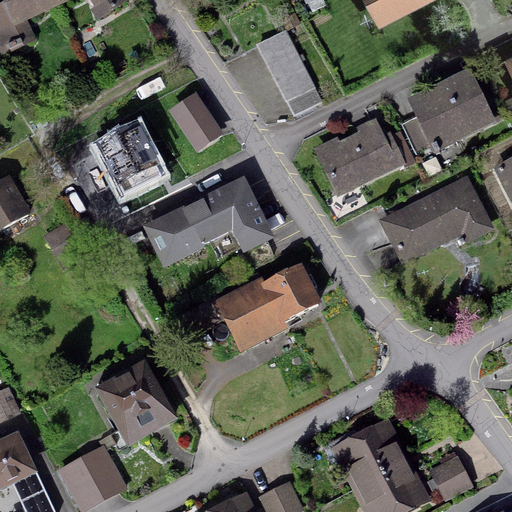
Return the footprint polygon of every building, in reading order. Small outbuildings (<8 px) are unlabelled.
[(56,3),(54,0),(0,0),(0,42),(5,53),(23,44),(13,24),(56,3)] [(54,0),(56,3),(61,0),(101,0),(108,12),(125,4),(122,0),(54,0)] [(408,0),(373,0),(382,15),(408,0)] [(287,103),(311,92),(284,36),(260,48),(287,103)] [(489,118),(469,81),(406,115),(426,153),(489,118)] [(182,165),(220,144),(199,105),(161,126),(182,165)] [(122,179),(160,158),(138,119),(100,140),(122,179)] [(397,167),(375,128),(312,163),(334,202),(397,167)] [(486,224),(464,184),(384,227),(405,267),(486,224)] [(0,235),(28,221),(9,187),(0,191),(0,235)] [(228,192),(151,225),(170,266),(247,236),(228,192)] [(82,251),(68,225),(49,235),(63,262),(82,251)] [(261,278),(179,321),(188,338),(224,320),(237,346),(318,304),(301,271),(266,289),(261,278)] [(133,446),(171,425),(144,377),(106,398),(133,446)] [(9,389),(0,393),(0,418),(19,410),(9,389)] [(343,456),(359,486),(401,464),(385,434),(343,456)] [(24,511),(54,511),(17,443),(0,452),(0,491),(10,486),(24,511)] [(82,511),(89,511),(122,494),(101,456),(63,477),(82,511)] [(457,460),(432,472),(439,486),(464,474),(457,460)] [(397,511),(420,500),(401,464),(359,486),(372,511),(397,511)] [(470,488),(464,474),(439,486),(446,499),(470,488)] [(289,484),(274,491),(284,511),(296,511),(301,510),(289,484)] [(284,511),(274,491),(261,497),(268,511),(284,511)]
